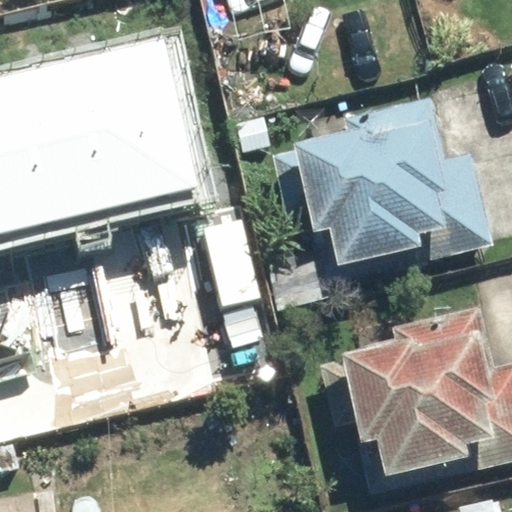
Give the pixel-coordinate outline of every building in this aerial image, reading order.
[(511,75),(473,84),(487,145),(511,139),(511,75)] [(453,160),(440,101),(348,122),(352,137),(283,152),(293,195),(309,191),(331,288),(504,248),(482,153),(453,160)] [(39,319),(140,296),(123,221),(22,244),(39,319)] [(473,477),(511,467),(511,360),(498,364),(486,311),(351,342),(376,450),(390,446),(399,485),(471,469),(473,477)] [(0,393),(15,390),(0,325),(0,393)] [(252,445),(196,464),(207,498),(264,479),(252,445)]
